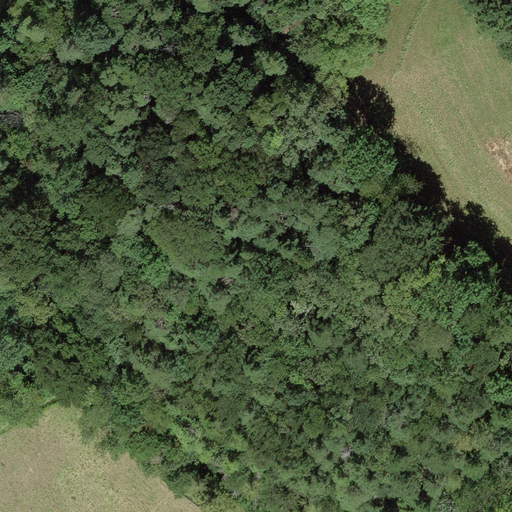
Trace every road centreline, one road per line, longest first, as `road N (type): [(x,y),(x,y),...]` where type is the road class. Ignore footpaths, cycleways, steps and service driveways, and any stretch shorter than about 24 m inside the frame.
road 1 (track): [(4,0),(33,146),(34,223),(67,343),(94,385)]
road 2 (track): [(366,0),(340,94),(367,158),(448,265),(511,296)]
road 3 (track): [(223,511),(152,452),(94,385)]
